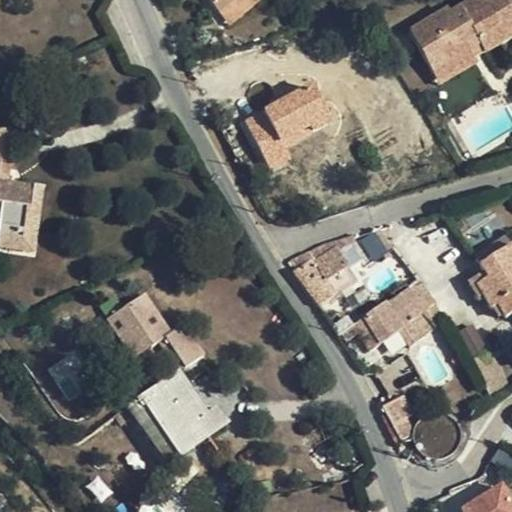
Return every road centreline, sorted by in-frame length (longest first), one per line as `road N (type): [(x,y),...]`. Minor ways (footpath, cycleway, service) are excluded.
road 1 (residential): [(267,253),(239,216),(136,0)]
road 2 (residential): [(396,493),(352,378),(267,253)]
road 3 (residential): [(267,253),(511,179)]
road 4 (residential): [(396,493),(445,481),(470,463),(511,405)]
